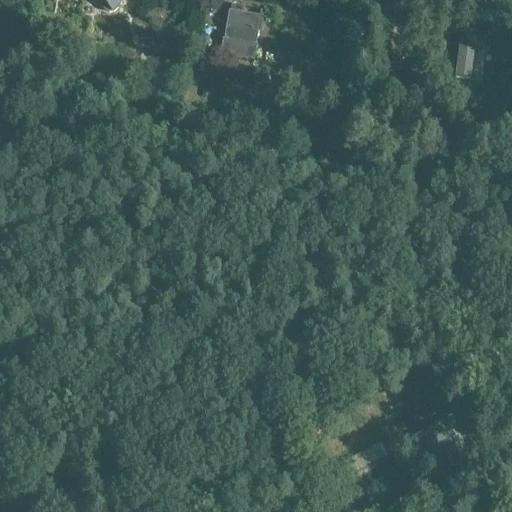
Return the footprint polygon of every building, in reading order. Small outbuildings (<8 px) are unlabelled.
[(100,0),(100,4),(100,5),(107,12),(109,12),(111,12),(121,0),(100,0)] [(229,13),(223,42),(220,58),(254,65),(257,49),(253,48),(255,35),(260,36),(263,19),(229,13)] [(484,42),(465,40),(461,85),(483,86),(485,55),(483,55),(484,42)] [(376,419),(382,432),(401,421),(394,409),(376,419)] [(453,418),(404,443),(425,483),(474,459),(453,418)] [(380,446),(329,473),(341,494),(391,467),(380,446)]
